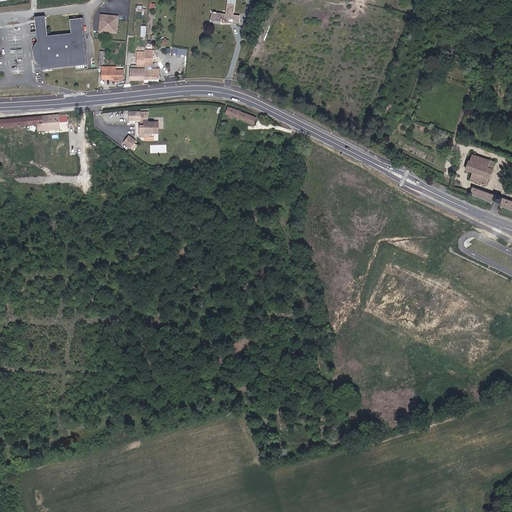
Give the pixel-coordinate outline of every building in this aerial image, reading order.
[(142,14),(146,15),(148,3),(138,1),(136,11),(142,12),(142,14)] [(236,2),(227,2),(227,16),(212,15),(212,18),(210,22),(234,24),(234,26),(240,27),(241,18),(235,17),(236,2)] [(88,64),(84,17),(71,18),(72,32),(48,34),(47,15),(39,16),(41,43),(39,45),(38,49),(37,51),(38,54),(38,55),(39,58),(40,59),(43,61),(44,67),(76,64),(88,64)] [(117,27),(118,18),(107,17),(107,15),(101,15),(101,17),(100,25),(102,26),(102,27),(100,27),(100,32),(105,32),(114,33),(115,27),(117,27)] [(272,36),(279,37),(283,22),(277,20),(272,36)] [(38,54),(37,51),(38,49),(39,45),(41,43),(36,45),(35,50),(35,55),(37,60),(43,61),(40,59),(39,58),(38,55),(38,54)] [(177,56),(181,57),(182,55),(187,55),(188,49),(178,48),(177,56)] [(147,52),(145,79),(159,80),(160,69),(154,69),(155,50),(147,50),(147,52)] [(132,68),(131,79),(145,79),(147,52),(139,51),(138,66),(138,69),(132,68)] [(112,70),(112,67),(103,66),(103,79),(112,79),(112,80),(123,80),(123,71),(112,70)] [(229,106),(226,113),(254,124),(257,116),(229,106)] [(0,120),(0,127),(38,124),(60,122),(59,120),(59,114),(0,120)] [(145,119),(145,126),(141,126),(141,133),(145,133),(145,137),(154,137),(155,134),(155,130),(159,130),(159,123),(148,123),(148,120),(145,119)] [(60,128),(60,122),(38,124),(38,130),(60,128)] [(130,147),(135,140),(128,135),(123,142),(130,147)] [(491,169),(494,162),(472,154),(470,160),(469,160),(465,170),(466,171),(463,177),(485,185),(488,179),(489,179),(492,169),(491,169)] [(470,196),(471,195),(492,203),(495,195),(471,187),(470,192),(469,192),(467,193),(467,194),(467,195),(467,196),(468,196),(469,196),(470,196)] [(495,195),(492,203),(499,206),(502,197),(495,195)] [(511,201),(502,197),(499,206),(511,210),(511,201)]
